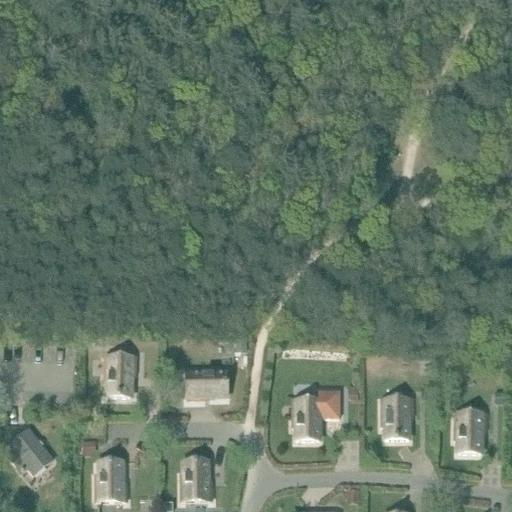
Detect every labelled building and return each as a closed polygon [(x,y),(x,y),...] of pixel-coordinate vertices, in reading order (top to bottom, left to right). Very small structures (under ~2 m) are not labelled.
[(247,344),(235,344),(236,354),(247,354),(247,344)] [(104,361),(103,388),(107,388),(107,401),(130,402),(131,380),(135,380),(135,362),(104,361)] [(214,373),(186,373),(187,405),(205,404),(205,400),(227,400),(227,377),(214,377),(214,373)] [(348,390),(348,405),(356,405),(356,390),(348,390)] [(319,445),(318,423),(338,423),(338,396),(321,396),(321,405),(292,405),(291,432),(295,432),(295,445),(319,445)] [(494,407),(504,407),(503,396),(494,396),(494,407)] [(411,404),(380,404),(381,431),(385,431),(385,444),(408,444),(408,422),(412,422),(411,404)] [(454,417),(453,445),(457,445),(457,458),(480,458),(481,436),(485,436),(485,418),(454,417)] [(13,455),(6,460),(21,478),(28,473),(33,479),(52,465),(29,435),(9,450),(13,455)] [(99,480),(95,480),(95,507),(126,506),(126,488),(122,488),(122,466),(99,466),(99,480)] [(184,479),(180,479),(180,506),(211,506),(211,488),(207,488),(207,466),(184,466),(184,479)] [(358,495),(344,495),(344,503),(347,503),(347,508),(358,508),(358,495)]
